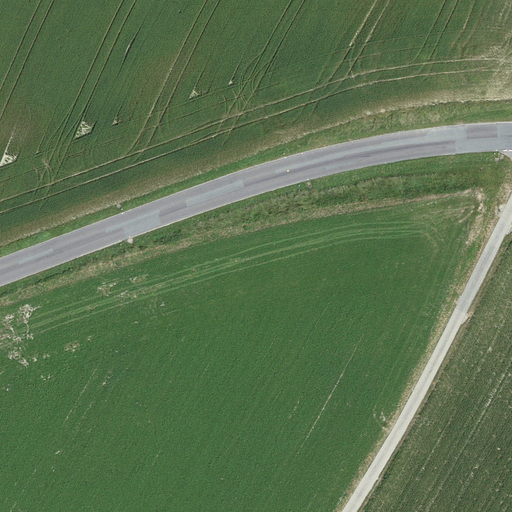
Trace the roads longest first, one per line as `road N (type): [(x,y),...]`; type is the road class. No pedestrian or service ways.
road 1 (tertiary): [(0,266),(380,143),(511,133)]
road 2 (track): [(348,511),(433,370),(511,198)]
